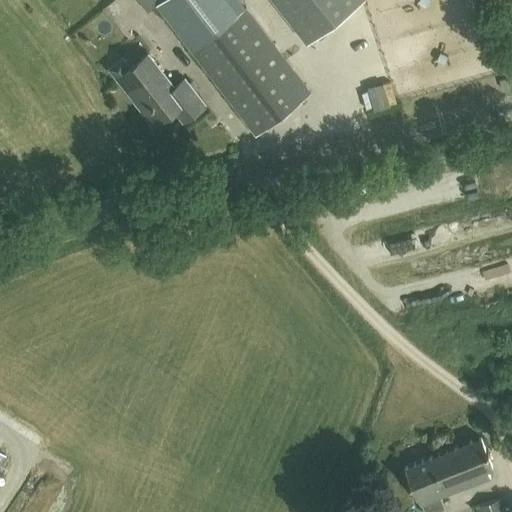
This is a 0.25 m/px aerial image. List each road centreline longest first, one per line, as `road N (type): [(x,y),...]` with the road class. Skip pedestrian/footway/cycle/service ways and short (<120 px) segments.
road 1 (tertiary): [(0,255),(68,225),(511,110)]
road 2 (track): [(271,170),(293,239),(370,320),(486,414),(511,460)]
